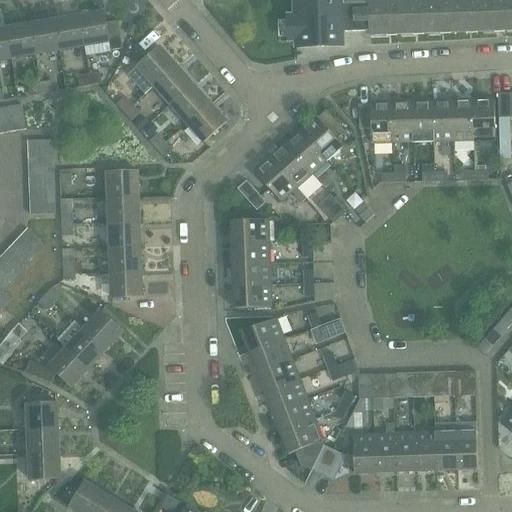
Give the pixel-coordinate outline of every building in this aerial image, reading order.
[(290,0),(291,15),(285,15),(286,41),(292,41),(292,48),(297,47),(344,46),(344,37),(343,32),(370,31),(369,1),(347,2),(343,2),(342,0),(290,0)] [(370,31),(370,37),(511,31),(511,0),(398,0),(369,1),(370,31)] [(87,16),(92,46),(107,44),(109,52),(121,50),(116,23),(105,24),(103,13),(87,16)] [(61,20),(66,50),(92,46),(87,16),(61,20)] [(35,25),(40,55),(66,50),(61,20),(35,25)] [(127,24),(123,32),(131,36),(135,28),(127,24)] [(9,29),(14,59),(40,55),(35,25),(9,29)] [(0,30),(0,61),(14,59),(9,29),(0,30)] [(136,69),(128,76),(145,95),(153,88),(175,68),(158,49),(136,69)] [(175,68),(153,88),(169,107),(192,86),(175,68)] [(100,73),(89,75),(91,87),(102,85),(100,73)] [(78,77),(80,89),(91,87),(89,75),(78,77)] [(44,82),(46,94),(54,92),(52,81),(44,82)] [(31,97),(46,94),(44,82),(29,85),(31,97)] [(192,86),(169,107),(186,125),(208,105),(192,86)] [(498,95),(499,119),(511,119),(510,95),(498,95)] [(118,106),(124,113),(133,105),(126,98),(118,106)] [(474,100),(474,142),(496,142),(495,99),(474,100)] [(453,101),(453,143),(474,142),(474,100),(453,101)] [(412,102),(413,144),(433,144),(433,101),(412,102)] [(433,101),(433,144),(453,143),(453,101),(433,101)] [(392,103),(393,145),(413,144),(412,102),(392,103)] [(372,146),(393,145),(392,103),(371,103),(371,106),(359,106),(360,130),(372,130),(372,146)] [(141,115),(133,105),(124,113),(132,122),(141,115)] [(208,105),(186,125),(203,144),(225,124),(208,105)] [(9,109),(13,132),(25,130),(21,107),(9,109)] [(0,110),(0,129),(1,134),(13,132),(9,109),(0,110)] [(299,132),(326,163),(343,148),(336,141),(345,133),(326,111),(316,119),(315,118),(299,132)] [(143,116),(134,124),(140,130),(149,123),(143,116)] [(151,124),(143,132),(149,139),(157,131),(151,124)] [(284,146),(311,176),(326,163),(299,132),(284,146)] [(499,133),(500,146),(510,146),(510,133),(499,133)] [(149,144),(156,152),(164,144),(157,136),(149,144)] [(28,143),(28,155),(52,154),(52,142),(28,143)] [(163,161),(165,159),(172,153),(164,144),(156,152),(163,161)] [(268,160),(305,201),(307,199),(298,188),(311,176),(284,146),(268,160)] [(500,146),(500,160),(511,160),(510,146),(500,146)] [(28,155),(28,167),(53,166),(52,154),(28,155)] [(280,203),(292,194),(302,204),(305,201),(268,160),(253,173),(280,203)] [(28,167),(29,179),(53,179),(53,166),(28,167)] [(393,175),(393,185),(407,184),(406,174),(407,166),(395,166),(395,175),(393,175)] [(422,174),(422,184),(434,184),(434,167),(423,167),(424,174),(422,174)] [(434,167),(434,184),(448,183),(447,173),(435,173),(435,167),(434,167)] [(73,187),(72,170),(60,170),(61,187),(73,187)] [(462,172),(463,183),(475,182),(475,172),(462,172)] [(475,172),(475,182),(488,182),(487,172),(475,172)] [(106,175),(107,200),(137,199),(136,173),(106,175)] [(381,175),(381,185),(393,185),(393,175),(381,175)] [(29,179),(29,185),(29,191),(53,191),(53,179),(29,179)] [(256,212),(265,204),(246,182),(236,190),(256,212)] [(29,191),(30,203),(54,203),(53,191),(29,191)] [(317,208),(333,225),(346,215),(330,197),(317,208)] [(107,200),(108,225),(138,224),(137,199),(107,200)] [(30,203),(30,216),(54,215),(54,203),(30,203)] [(358,218),(365,225),(374,217),(368,210),(358,218)] [(61,214),(62,227),(74,226),(74,214),(61,214)] [(230,224),(231,247),(268,245),(268,223),(230,224)] [(108,225),(109,250),(139,249),(138,224),(108,225)] [(74,236),(74,226),(62,227),(62,237),(74,236)] [(18,240),(36,257),(45,248),(27,231),(18,240)] [(302,232),(302,244),(312,244),(311,232),(302,232)] [(10,249),(28,266),(36,257),(18,240),(10,249)] [(312,261),(312,244),(302,244),(303,261),(312,261)] [(231,247),(232,268),(269,267),(268,245),(231,247)] [(1,258),(19,275),(28,266),(10,249),(1,258)] [(109,250),(110,274),(140,273),(139,249),(109,250)] [(1,258),(0,259),(0,273),(11,284),(19,275),(1,258)] [(63,259),(64,276),(76,276),(76,259),(63,259)] [(232,268),(233,290),(270,288),(269,267),(232,268)] [(0,290),(2,293),(11,284),(0,273),(0,290)] [(141,299),(140,273),(110,274),(111,300),(141,299)] [(303,274),(303,287),(313,287),(313,274),(303,274)] [(76,287),(76,276),(64,276),(64,282),(69,282),(69,287),(76,287)] [(314,301),(313,287),(303,287),(304,301),(314,301)] [(54,288),(46,296),(54,304),(62,296),(54,288)] [(271,311),(270,288),(233,290),(233,312),(271,311)] [(0,308),(2,311),(11,301),(2,293),(0,290),(0,308)] [(47,312),(54,304),(46,296),(38,304),(47,312)] [(511,312),(510,311),(502,321),(510,328),(511,325),(511,312)] [(84,331),(106,352),(123,333),(101,312),(84,331)] [(308,320),(312,330),(320,327),(316,317),(308,320)] [(340,319),(329,324),(332,331),(334,338),(345,333),(340,319)] [(240,336),(248,356),(284,342),(276,321),(240,336)] [(502,321),(485,341),(493,348),(510,328),(502,321)] [(75,323),(58,341),(67,349),(90,370),(106,352),(84,331),(75,323)] [(0,347),(0,363),(1,364),(20,340),(28,333),(19,324),(12,332),(0,347)] [(320,327),(312,330),(317,345),(334,338),(332,331),(329,324),(320,327)] [(485,341),(476,350),(485,358),(493,348),(485,341)] [(248,356),(256,376),(292,362),(284,342),(248,356)] [(73,389),(90,370),(67,349),(50,368),(73,389)] [(324,360),(328,371),(336,367),(332,357),(324,360)] [(256,376),(264,396),(300,382),(292,362),(256,376)] [(342,382),(336,367),(328,371),(333,385),(342,382)] [(449,374),(450,386),(462,386),(461,373),(449,374)] [(411,375),(411,387),(423,387),(423,375),(411,375)] [(372,376),(372,388),(385,388),(384,376),(372,376)] [(264,396),(272,416),(308,402),(300,382),(264,396)] [(462,398),(462,386),(450,386),(450,398),(462,398)] [(423,399),(423,387),(411,387),(412,399),(423,399)] [(372,388),(373,400),(385,400),(385,388),(372,388)] [(345,396),(336,414),(349,408),(353,401),(345,396)] [(52,397),(43,397),(43,406),(44,406),(52,405),(52,397)] [(272,416),(280,436),(316,422),(308,402),(272,416)] [(27,406),(28,432),(58,431),(57,405),(52,405),(44,406),(43,406),(27,406)] [(341,424),(349,408),(336,414),(333,420),(341,424)] [(511,435),(511,414),(501,427),(511,435)] [(316,422),(280,436),(288,456),(295,453),(300,467),(311,472),(324,447),(322,442),(324,442),(316,422)] [(455,424),(456,472),(477,471),(475,433),(475,423),(455,424)] [(435,434),(436,472),(456,472),(455,424),(436,424),(436,434),(435,434)] [(386,436),(373,436),(374,474),(395,474),(394,436),(394,425),(385,425),(386,436)] [(28,432),(29,456),(59,455),(58,431),(28,432)] [(414,435),(416,473),(436,472),(435,434),(414,435)] [(394,436),(395,474),(416,473),(414,435),(394,436)] [(353,437),(354,458),(354,468),(355,475),(374,474),(373,436),(353,437)] [(324,447),(311,472),(333,483),(340,468),(354,468),(354,458),(345,458),(345,457),(324,447)] [(60,481),(59,455),(29,456),(30,482),(60,481)] [(69,510),(72,511),(97,511),(106,497),(84,484),(69,510)] [(168,496),(161,507),(167,511),(176,508),(179,503),(168,496)] [(106,497),(97,511),(126,511),(127,510),(106,497)]
